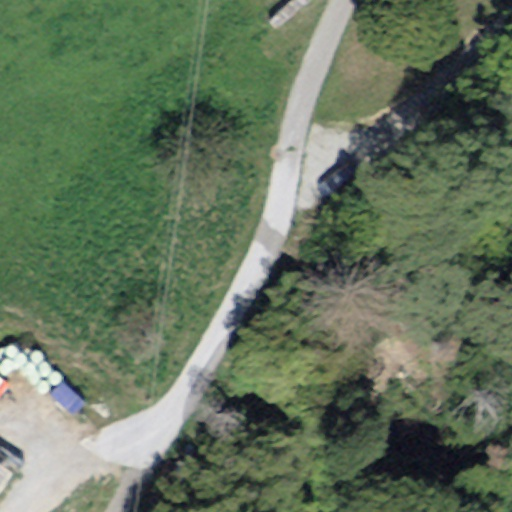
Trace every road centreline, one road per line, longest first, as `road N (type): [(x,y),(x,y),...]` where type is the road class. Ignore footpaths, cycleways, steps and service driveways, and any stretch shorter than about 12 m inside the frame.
road 1 (unclassified): [(128,465),(213,328),(335,0)]
road 2 (unclassified): [(128,465),(0,436)]
